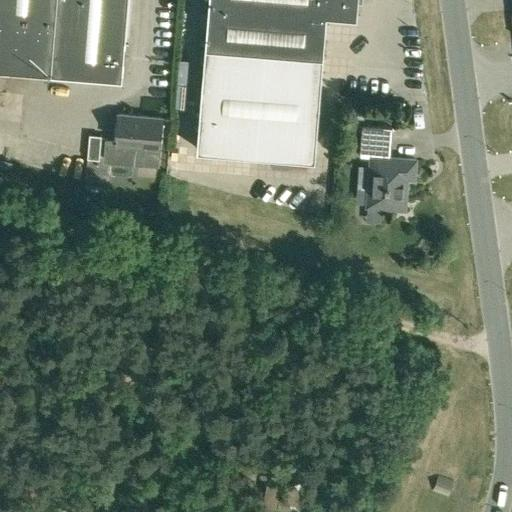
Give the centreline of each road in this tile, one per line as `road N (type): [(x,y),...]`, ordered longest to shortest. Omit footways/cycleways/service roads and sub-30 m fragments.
road 1 (track): [(500,355),(0,210)]
road 2 (unclassified): [(495,511),(506,395),(452,0)]
